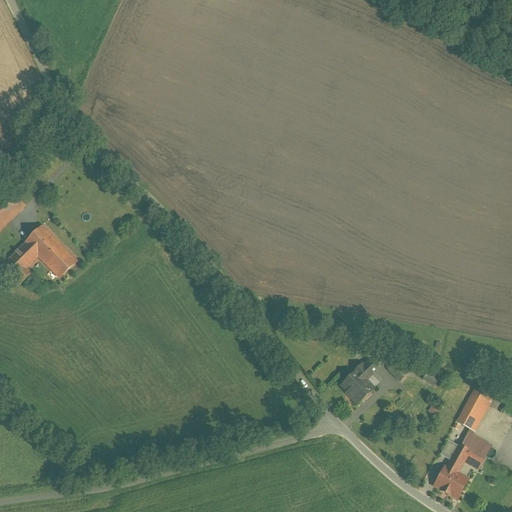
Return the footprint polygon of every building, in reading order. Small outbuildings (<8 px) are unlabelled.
[(0,226),(24,201),(5,184),(0,189),(0,226)] [(77,255),(43,217),(24,234),(26,237),(9,253),(22,267),(39,251),(58,272),(77,255)] [(386,367),(366,349),(338,379),(358,397),(386,367)] [(423,377),(434,383),(441,371),(430,365),(423,377)] [(494,388),(478,380),(462,413),(478,421),(494,388)] [(486,433),(468,423),(446,464),(464,474),(486,433)] [(467,478),(446,466),(437,481),(458,493),(467,478)]
